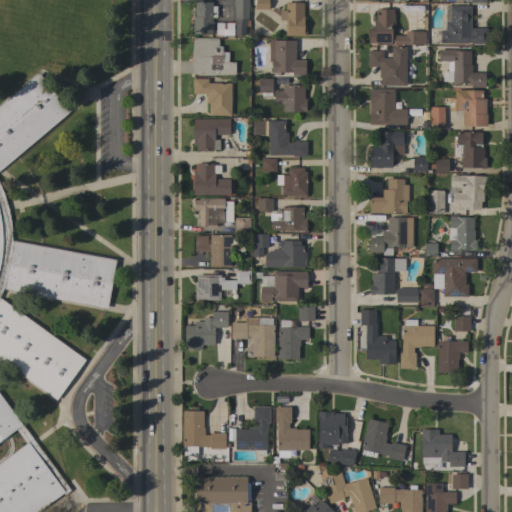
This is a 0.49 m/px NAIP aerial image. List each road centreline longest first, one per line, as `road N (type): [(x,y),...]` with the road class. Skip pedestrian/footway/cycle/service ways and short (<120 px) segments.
road 1 (tertiary): [(154,0),(153,511)]
road 2 (residential): [(331,0),(341,387)]
road 3 (residential): [(511,202),(491,319),(490,511)]
road 4 (residential): [(212,383),(341,387),(488,408)]
